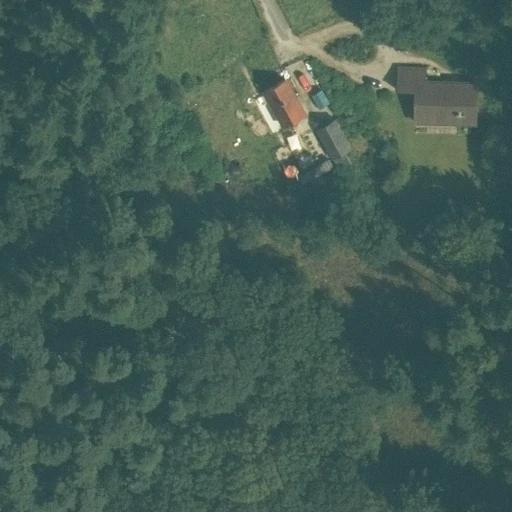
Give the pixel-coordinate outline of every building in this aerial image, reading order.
[(473,123),(474,83),(424,82),(424,69),(397,68),(397,90),(416,91),(415,121),(473,123)] [(284,126),(303,115),(283,80),(265,90),(284,126)] [(351,149),(334,119),(315,129),(318,134),(310,138),(317,150),(325,146),(338,170),(350,163),(344,153),(351,149)] [(302,184),(334,167),(329,159),(298,175),(302,184)] [(229,170),(228,174),(231,176),(239,177),(242,174),(242,170),(239,167),(231,167),(229,170)]
